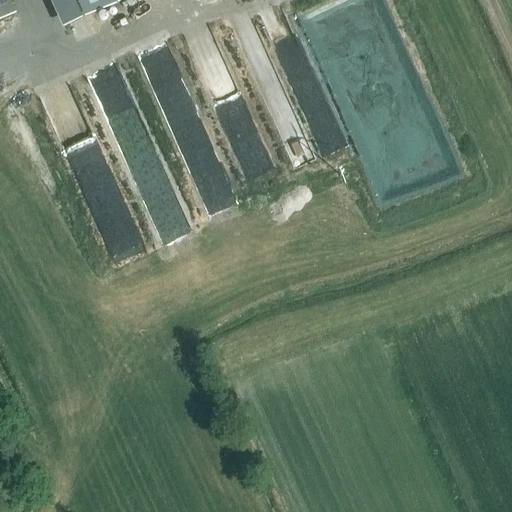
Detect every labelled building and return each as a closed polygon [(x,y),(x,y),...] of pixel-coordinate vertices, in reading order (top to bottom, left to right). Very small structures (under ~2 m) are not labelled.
[(0,0),(0,22),(18,14),(11,0),(0,0)] [(57,0),(69,25),(125,0),(57,0)] [(143,57),(200,215),(232,204),(175,46),(143,57)] [(249,60),(266,56),(264,46),(247,50),(249,60)] [(276,131),(294,169),(317,159),(299,120),(276,131)] [(332,155),(342,141),(328,131),(318,145),(332,155)] [(190,232),(185,221),(156,234),(162,246),(190,232)]
